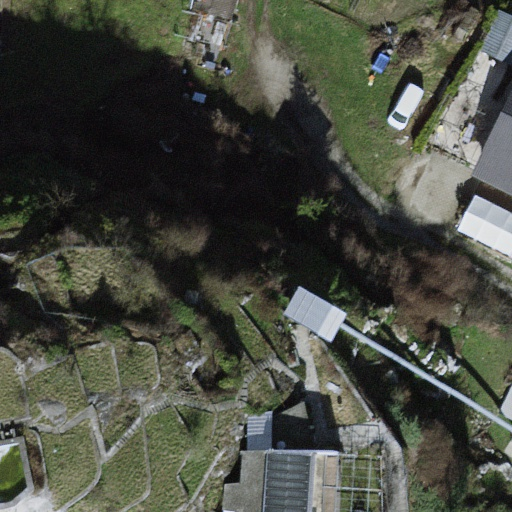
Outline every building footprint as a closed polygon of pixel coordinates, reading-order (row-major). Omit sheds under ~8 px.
[(511,89),(468,174),(511,197),(511,89)] [(511,200),(480,185),(466,213),(510,235),(511,230),(511,200)] [(346,311),(297,286),(282,314),(332,340),(340,324),(346,311)] [(511,384),(496,414),(511,422),(511,384)] [(313,511),(316,450),(226,447),(223,511),(313,511)]
